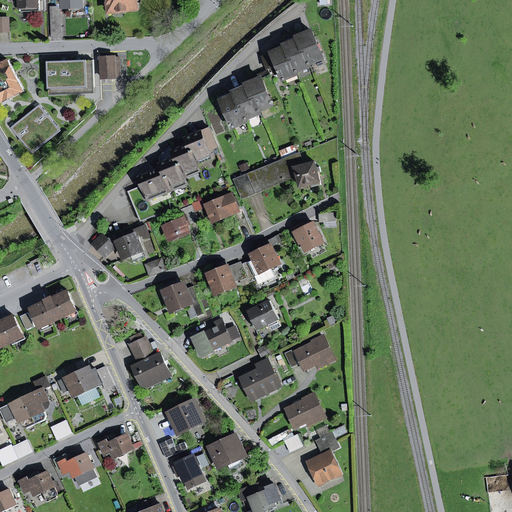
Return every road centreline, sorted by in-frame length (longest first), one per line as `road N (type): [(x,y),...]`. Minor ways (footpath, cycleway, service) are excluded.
road 1 (residential): [(65,249),(224,74),(305,4)]
road 2 (residential): [(311,511),(250,432),(120,294)]
road 3 (residential): [(120,294),(233,252),(339,197)]
road 4 (residential): [(25,184),(171,41)]
road 5 (residential): [(0,50),(171,41)]
road 6 (residential): [(137,411),(0,475)]
road 7 (residential): [(137,411),(90,294)]
